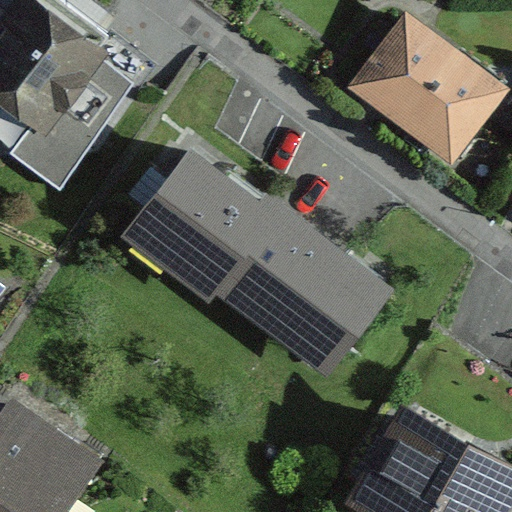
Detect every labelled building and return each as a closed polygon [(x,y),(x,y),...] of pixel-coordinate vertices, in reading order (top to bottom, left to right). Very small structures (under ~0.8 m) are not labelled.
[(110,36),(63,0),(0,0),(0,83),(45,119),(110,36)] [(456,155),(511,80),(511,72),(414,0),(412,0),(354,79),(456,155)] [(341,365),(410,272),(279,176),(271,187),(198,134),(129,228),(222,296),(231,285),(341,365)] [(401,511),(511,511),(511,436),(415,383),(357,488),(401,511)] [(67,511),(113,449),(22,384),(0,414),(0,511),(67,511)]
